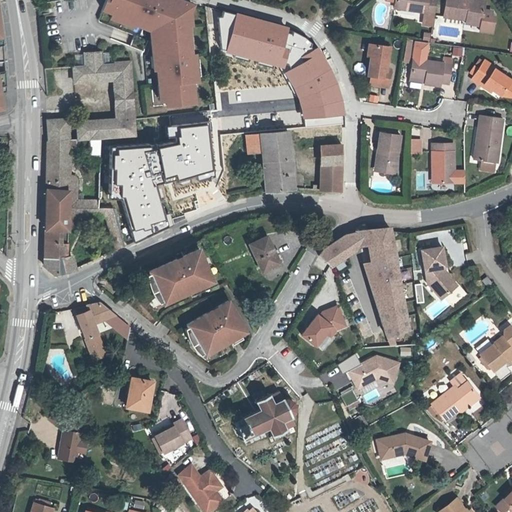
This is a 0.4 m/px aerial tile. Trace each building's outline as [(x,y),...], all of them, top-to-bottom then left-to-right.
[(145,23),(156,28),(161,69),(158,69),(160,85),(166,84),(168,106),(196,103),(194,81),(199,81),(198,71),(196,72),(195,64),(197,64),(196,55),(192,55),(188,14),(191,14),(194,5),(179,0),(104,0),(101,9),(144,26),(145,23)] [(424,24),(432,25),(435,0),(395,0),(394,8),(425,12),(424,24)] [(446,0),(444,16),(466,20),(466,23),(481,25),(480,30),(492,32),(494,16),(491,16),(491,11),(483,9),(484,4),(469,2),(469,0),(446,0)] [(260,18),(235,12),(222,10),(221,17),(217,16),(221,51),(283,68),(294,88),(299,104),(300,107),(304,126),(343,124),(344,108),(342,102),(341,97),(336,77),(323,55),(316,47),(300,33),(286,27),(260,18)] [(369,84),(388,87),(390,70),(385,69),(388,46),(368,43),(366,54),(370,55),(367,75),(370,76),(369,84)] [(77,139),(136,136),(132,60),(113,61),(113,63),(103,64),(102,51),(83,52),(83,65),(73,66),(74,84),(113,82),(115,118),(76,120),(77,139)] [(442,63),(412,59),(410,77),(425,79),(425,83),(425,84),(439,86),(440,82),(448,84),(451,59),(443,57),(442,63)] [(484,60),(471,79),(482,86),(484,84),(492,90),(500,95),(511,96),(511,81),(494,69),(495,67),(484,60)] [(369,94),(367,101),(377,103),(378,96),(369,94)] [(502,118),(480,114),(473,160),(481,161),(494,163),(496,163),(502,118)] [(114,250),(124,246),(112,208),(97,208),(97,199),(77,199),(77,183),(77,180),(76,177),(75,176),(73,175),(72,175),(70,175),(68,174),(69,118),(46,118),(46,194),(45,227),(44,266),(54,274),(64,273),(76,268),(73,255),(68,255),(68,229),(76,229),(77,217),(105,218),(114,250)] [(210,169),(206,123),(166,126),(167,137),(175,135),(175,142),(156,146),(116,148),(116,154),(112,154),(112,167),(114,167),(114,183),(120,183),(120,196),(122,196),(132,228),(129,229),(133,241),(167,226),(155,184),(176,179),(176,181),(196,176),(197,179),(212,175),(210,169)] [(288,131),(260,133),(261,151),(290,148),(288,131)] [(395,173),(400,135),(380,132),(377,148),(380,149),(377,171),(395,173)] [(247,153),(261,151),(260,133),(246,134),(247,153)] [(320,164),(341,164),(342,145),(322,146),(322,137),(299,137),(300,148),(320,147),(320,164)] [(419,152),(420,140),(410,139),(410,152),(419,152)] [(454,183),(453,143),(432,143),(432,168),(436,168),(436,183),(454,183)] [(265,192),(294,188),(290,148),(261,151),(265,192)] [(492,171),(494,163),(481,161),(480,169),(492,171)] [(319,190),(340,192),(341,164),(320,164),(319,190)] [(389,228),(356,231),(356,232),(357,246),(363,245),(367,244),(368,248),(372,247),(372,252),(373,261),(364,263),(367,275),(366,275),(386,337),(407,328),(390,233),(389,228)] [(324,249),(320,254),(329,266),(330,267),(363,245),(357,246),(356,232),(345,235),(324,249)] [(279,263),(266,236),(249,244),(262,271),(279,263)] [(442,246),(421,250),(427,283),(430,286),(434,283),(445,295),(456,285),(444,271),(442,271),(441,268),(445,267),(442,246)] [(213,280),(199,248),(189,253),(190,255),(183,257),(183,256),(166,263),(148,271),(163,304),(189,292),(188,291),(213,280)] [(493,285),(487,276),(482,280),(488,289),(493,285)] [(445,295),(434,283),(430,286),(440,299),(445,295)] [(447,295),(452,303),(465,295),(460,286),(447,295)] [(246,331),(228,300),(218,305),(219,307),(214,311),(212,309),(203,314),(198,317),(186,324),(204,355),(246,331)] [(99,303),(86,306),(88,310),(76,315),(93,359),(105,355),(93,322),(105,318),(113,315),(102,305),(99,303)] [(336,329),(345,326),(337,305),(322,311),(319,316),(317,315),(301,335),(315,346),(325,332),(330,336),(336,329)] [(105,318),(116,327),(121,321),(113,315),(105,318)] [(129,327),(121,321),(116,327),(125,334),(129,327)] [(123,336),(125,334),(116,327),(114,329),(123,336)] [(507,361),(511,356),(511,345),(504,335),(480,354),(481,356),(490,367),(492,370),(504,360),(505,362),(507,361)] [(488,340),(474,350),(476,354),(491,344),(488,340)] [(391,383),(398,363),(376,356),(348,371),(357,388),(376,378),(391,383)] [(490,367),(481,356),(478,359),(486,370),(490,367)] [(493,372),(505,362),(504,360),(492,370),(493,372)] [(478,397),(460,373),(450,381),(454,386),(431,404),(444,420),(458,410),(464,405),(466,407),(478,397)] [(147,410),(153,382),(131,378),(126,406),(147,410)] [(61,388),(58,393),(63,397),(68,390),(61,388)] [(68,390),(63,397),(69,401),(73,398),(68,390)] [(294,424),(290,415),(291,415),(292,414),(293,413),(293,412),(294,411),(294,410),(295,408),(295,407),(295,406),(294,405),(294,403),(293,401),(291,400),(291,399),(289,399),(287,399),(286,399),(285,399),(284,399),(282,400),(278,390),(268,395),(268,393),(267,394),(267,395),(256,400),(255,399),(254,400),(255,401),(254,401),(254,402),(256,402),(259,409),(251,413),(250,412),(249,412),(250,414),(242,417),(241,416),(240,416),(241,418),(234,421),(233,419),(232,420),(233,421),(232,422),(232,423),(233,422),(235,426),(234,427),(234,428),(236,427),(239,434),(237,434),(238,435),(239,435),(241,438),(240,439),(240,440),(241,439),(242,440),(243,440),(242,439),(249,435),(250,437),(251,436),(250,435),(258,431),(259,433),(260,432),(259,431),(267,427),(271,434),(269,435),(270,436),(271,435),(272,437),(273,436),(272,435),(284,429),(284,431),(285,430),(285,429),(294,424)] [(57,407),(48,418),(63,430),(58,458),(75,461),(77,452),(84,453),(86,442),(79,441),(81,432),(79,432),(80,425),(57,407)] [(191,438),(181,419),(172,424),(173,427),(155,436),(155,437),(162,450),(163,452),(191,438)] [(154,434),(155,436),(173,427),(172,424),(154,434)] [(424,460),(430,441),(410,435),(409,439),(402,437),(402,434),(377,440),(379,453),(393,450),(394,455),(404,453),(424,460)] [(159,452),(162,450),(155,437),(152,439),(159,452)] [(381,458),(394,455),(393,450),(379,453),(381,458)] [(213,486),(219,482),(210,470),(200,477),(191,464),(178,473),(204,511),(207,511),(223,501),(216,491),(213,486)] [(222,486),(219,482),(213,486),(216,491),(222,486)] [(511,511),(511,490),(511,491),(496,507),(501,511),(511,511)] [(471,511),(470,510),(467,511),(466,511),(455,498),(439,511),(471,511)] [(35,499),(34,503),(48,507),(50,502),(39,499),(38,500),(35,499)] [(33,502),(30,511),(51,511),(53,508),(48,507),(34,503),(33,502)]
